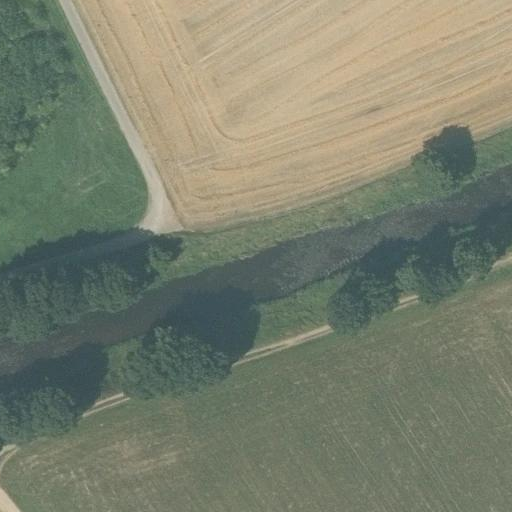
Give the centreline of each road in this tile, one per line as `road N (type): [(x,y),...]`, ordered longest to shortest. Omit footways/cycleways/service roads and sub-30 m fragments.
road 1 (track): [(63,0),(162,204),(163,221)]
road 2 (track): [(163,221),(0,279)]
